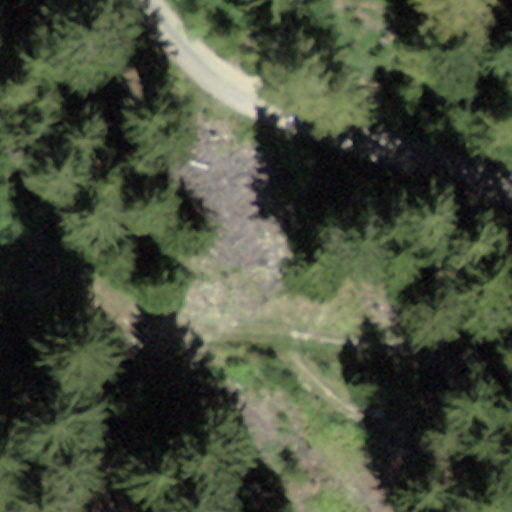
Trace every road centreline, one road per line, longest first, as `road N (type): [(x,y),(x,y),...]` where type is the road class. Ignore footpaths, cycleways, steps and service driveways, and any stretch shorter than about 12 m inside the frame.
road 1 (track): [(511,201),(268,110),(188,55),(152,0)]
road 2 (track): [(0,235),(77,264),(122,308),(157,323),(273,331)]
road 3 (track): [(273,331),(511,375)]
